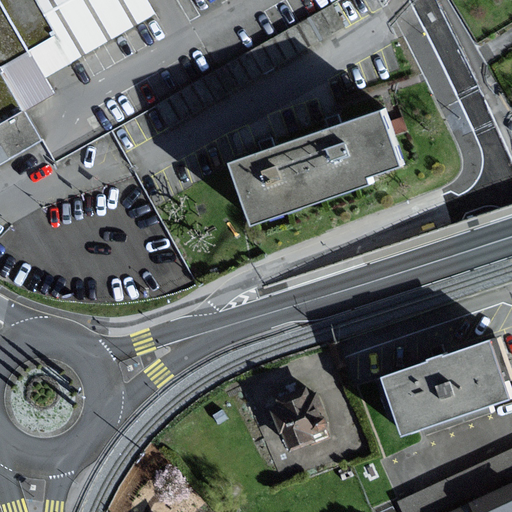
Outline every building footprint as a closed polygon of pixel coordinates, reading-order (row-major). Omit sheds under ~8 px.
[(0,0),(0,162),(39,141),(23,112),(54,95),(44,77),(73,61),(155,16),(145,0),(0,0)] [(333,0),(332,0),(195,79),(201,89),(212,83),(219,94),(346,22),(333,0)] [(406,167),(387,110),(336,127),(269,149),(234,160),(255,224),(377,185),(375,177),(406,167)] [(511,401),(511,383),(497,339),(389,376),(409,436),(511,401)] [(309,396),(306,388),(278,400),(279,403),(273,406),(291,450),(330,434),(314,394),(309,396)] [(511,511),(511,449),(397,498),(403,511),(511,511)]
